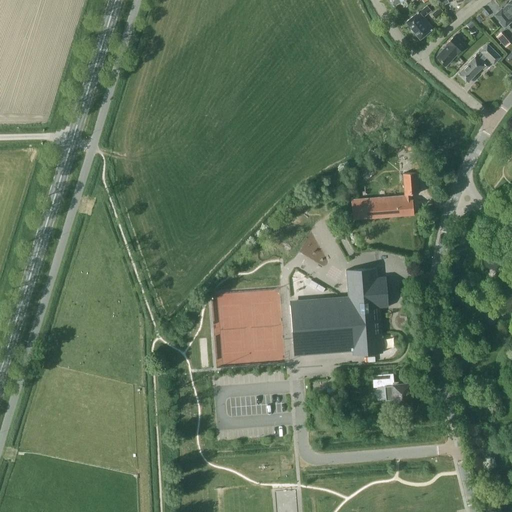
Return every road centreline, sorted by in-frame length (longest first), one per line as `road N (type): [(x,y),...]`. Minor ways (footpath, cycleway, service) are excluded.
road 1 (unclassified): [(0,441),(138,0)]
road 2 (primary): [(0,370),(115,0)]
road 3 (tertiary): [(474,511),(437,322),(436,276),(457,189)]
